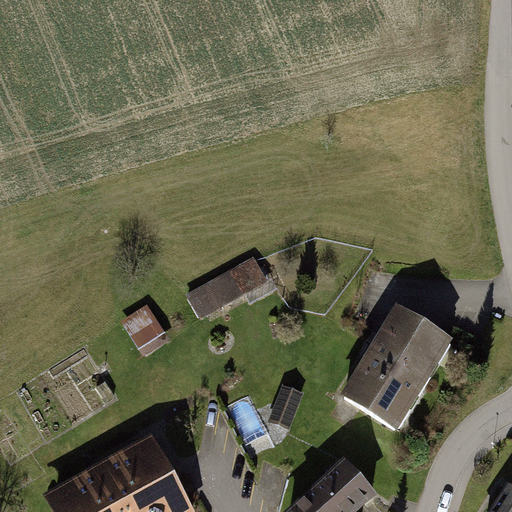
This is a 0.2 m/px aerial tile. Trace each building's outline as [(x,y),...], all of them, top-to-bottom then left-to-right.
[(200,313),(272,284),(261,258),(189,288),(200,313)] [(125,320),(147,354),(174,337),(152,303),(125,320)] [(399,308),(344,397),(402,432),(457,343),(399,308)] [(284,382),(270,430),(291,436),(305,388),(284,382)] [(200,511),(169,448),(61,501),(66,511),(200,511)] [(351,473),(312,511),(385,511),(388,510),(351,473)] [(511,511),(511,492),(498,511),(511,511)]
